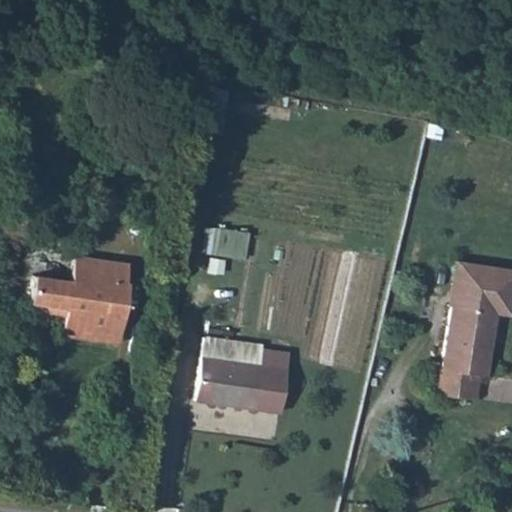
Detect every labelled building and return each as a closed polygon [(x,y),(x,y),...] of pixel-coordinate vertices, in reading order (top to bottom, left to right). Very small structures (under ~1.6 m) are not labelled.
[(242,260),(249,229),(206,220),(200,251),(242,260)] [(81,346),(117,350),(128,280),(73,271),(70,295),(31,290),(28,315),(65,322),(62,351),(80,353),(81,346)] [(462,327),(472,285),(447,279),(438,322),(462,327)] [(483,329),(498,332),(506,292),(472,285),(462,327),(438,322),(425,384),(417,383),(412,409),(455,418),(460,394),(468,395),(483,329)] [(249,358),(190,348),(187,369),(246,379),(248,363),(249,358)] [(246,379),(187,369),(180,412),(265,426),(275,368),(248,363),(246,379)]
